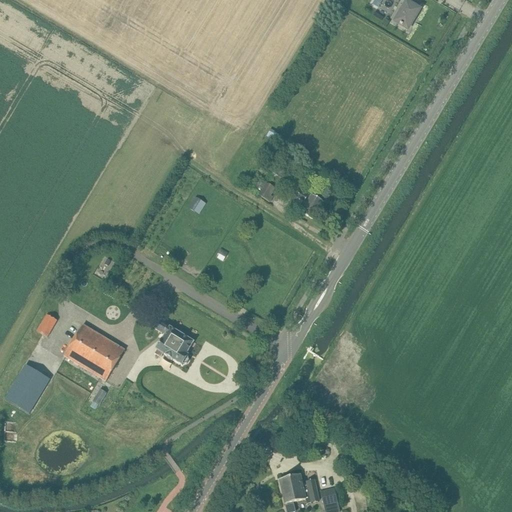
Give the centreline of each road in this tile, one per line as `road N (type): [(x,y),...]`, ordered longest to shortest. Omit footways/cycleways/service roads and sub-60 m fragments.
road 1 (tertiary): [(286,352),(500,0)]
road 2 (tertiary): [(193,511),(286,352)]
road 3 (residential): [(175,282),(286,352)]
